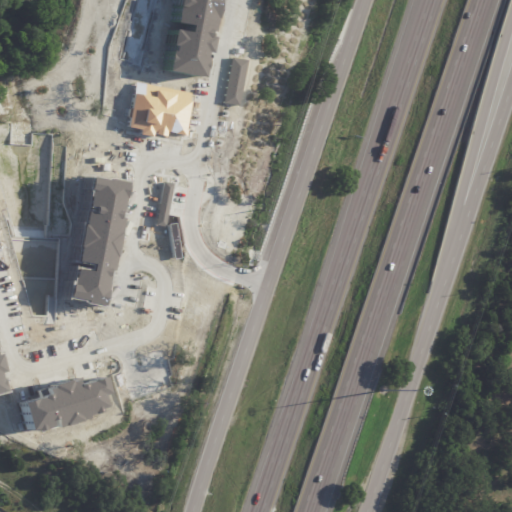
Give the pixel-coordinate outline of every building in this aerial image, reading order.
[(174,0),(208,0),(193,76),(161,70),(174,0)] [(133,82),(187,92),(180,134),(125,124),(133,82)] [(81,112),(66,111),(64,136),(51,136),(49,166),(63,166),(64,147),(79,147),(81,112)] [(83,176),(118,183),(94,304),(58,296),(83,176)] [(14,400),(96,373),(106,404),(24,430),(14,400)]
